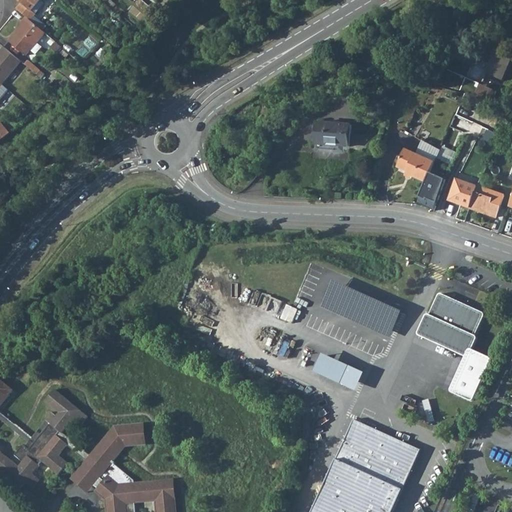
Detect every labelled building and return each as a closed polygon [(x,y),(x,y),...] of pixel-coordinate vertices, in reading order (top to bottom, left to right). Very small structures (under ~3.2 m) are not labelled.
[(34,14),(30,11),(39,0),(17,0),(22,4),(16,10),(25,17),(29,20),(34,14)] [(25,55),(43,33),(29,20),(25,17),(20,24),(21,25),(23,27),(15,36),(13,34),(8,41),(25,55)] [(13,34),(15,36),(23,27),(21,25),(13,34)] [(45,46),(40,42),(29,55),(34,60),(45,46)] [(56,53),(61,47),(55,43),(50,48),(56,53)] [(0,50),(0,83),(1,84),(20,62),(3,47),(0,50)] [(482,83),(500,91),(511,63),(511,54),(497,48),(482,83)] [(27,60),(24,65),(41,80),(45,75),(27,60)] [(350,147),(351,125),(318,123),(317,143),(338,144),(338,146),(350,147)] [(414,156),(433,164),(438,153),(420,142),(414,156)] [(456,152),(449,149),(443,161),(450,164),(456,152)] [(424,184),(428,174),(433,164),(414,156),(403,151),(395,168),(405,173),(404,175),(424,184)] [(434,211),(445,182),(428,174),(424,184),(416,203),(434,211)] [(478,187),(457,179),(449,201),(470,208),(476,192),(478,187)] [(476,192),(470,208),(496,217),(504,194),(484,188),(482,194),(476,192)] [(333,282),(322,308),(390,338),(402,313),(333,282)] [(467,357),(452,392),(474,402),(479,395),(491,367),(492,364),(491,361),(489,359),(485,357),(473,351),(478,338),(477,334),(477,333),(478,331),(484,316),(484,314),(483,312),(482,311),(443,294),(441,294),(439,295),(437,297),(430,313),(426,314),(424,320),(418,331),(419,332),(419,334),(419,335),(420,335),(422,336),(467,357)] [(294,321),(298,307),(287,304),(283,318),(294,321)] [(364,374),(324,356),(316,375),(356,393),(364,374)] [(0,408),(14,391),(0,379),(0,408)] [(46,403),(59,414),(56,417),(52,414),(46,421),(47,423),(26,448),(24,446),(15,457),(22,463),(18,468),(6,457),(0,463),(0,472),(21,490),(24,486),(25,485),(32,491),(36,486),(40,482),(38,480),(33,476),(40,468),(39,466),(42,463),(58,477),(69,465),(60,458),(69,448),(71,450),(86,463),(77,474),(81,477),(86,471),(99,483),(101,485),(95,492),(106,501),(106,511),(174,511),(173,497),(172,483),(133,486),(132,481),(131,480),(114,465),(127,450),(134,449),(145,447),(143,432),(143,426),(115,429),(91,457),(64,435),(70,427),(77,433),(88,419),(56,392),(46,403)] [(397,511),(424,451),(356,421),(315,511),(397,511)] [(72,479),(71,481),(88,495),(99,483),(86,471),(81,477),(77,474),(72,479)]
